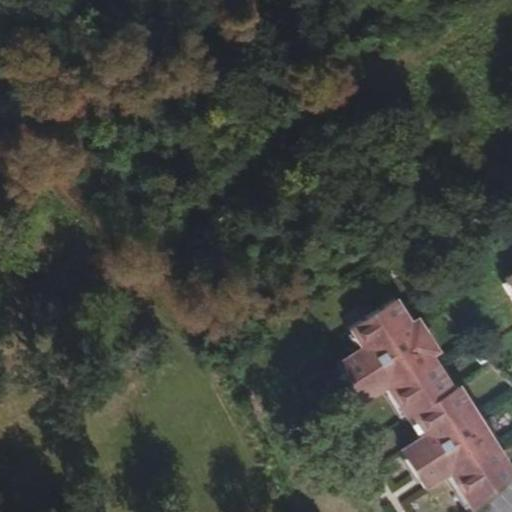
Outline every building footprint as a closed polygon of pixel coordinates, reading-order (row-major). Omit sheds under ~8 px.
[(511,297),(511,290),(506,281),(500,285),(509,299),(511,297)] [(473,506),(475,510),(511,476),(511,470),(459,386),(453,390),(431,355),(437,351),(418,321),(412,325),(396,300),(352,328),(354,331),(363,345),(365,348),(340,364),(345,371),(359,394),(364,401),(383,389),(388,385),(408,416),(409,418),(415,415),(428,435),(423,439),(404,451),(408,458),(423,481),(427,488),(445,476),(451,472),(473,506)] [(363,345),(354,331),(350,335),(358,348),(363,345)] [(359,394),(345,371),(340,374),(355,397),(359,394)] [(403,419),(408,416),(388,385),(383,389),(403,419)] [(415,415),(409,418),(423,439),(428,435),(415,415)] [(423,481),(408,458),(404,460),(419,483),(423,481)] [(467,510),(473,506),(451,472),(445,476),(467,510)]
